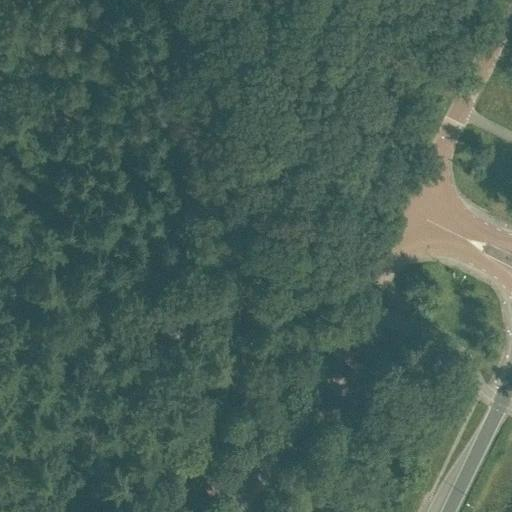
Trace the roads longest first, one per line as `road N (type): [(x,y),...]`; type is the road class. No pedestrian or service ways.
road 1 (track): [(63,353),(24,0)]
road 2 (track): [(63,353),(314,276)]
road 3 (unclassified): [(227,511),(361,303)]
road 4 (primary): [(511,378),(448,511)]
